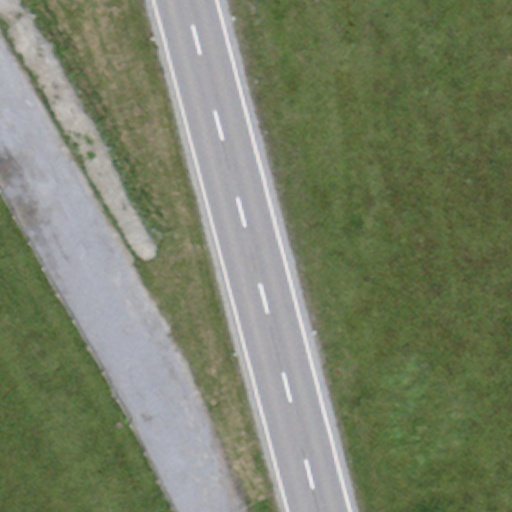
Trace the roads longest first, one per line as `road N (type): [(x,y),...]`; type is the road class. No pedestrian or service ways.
road 1 (primary): [(318,511),(184,0)]
road 2 (track): [(200,511),(0,127)]
